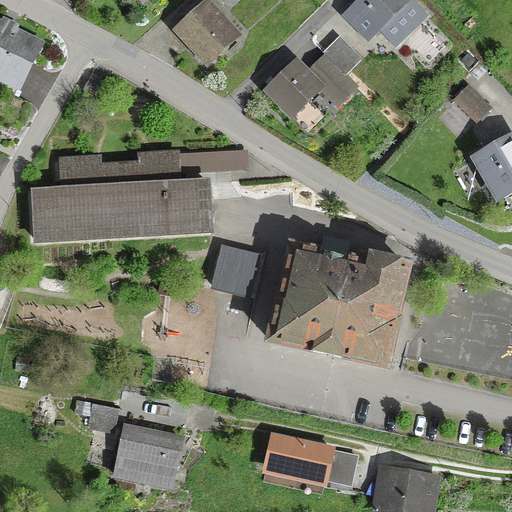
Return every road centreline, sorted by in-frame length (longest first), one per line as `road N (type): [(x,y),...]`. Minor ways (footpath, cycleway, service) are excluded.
road 1 (residential): [(91,45),(424,234),(511,268)]
road 2 (residential): [(91,45),(0,199)]
